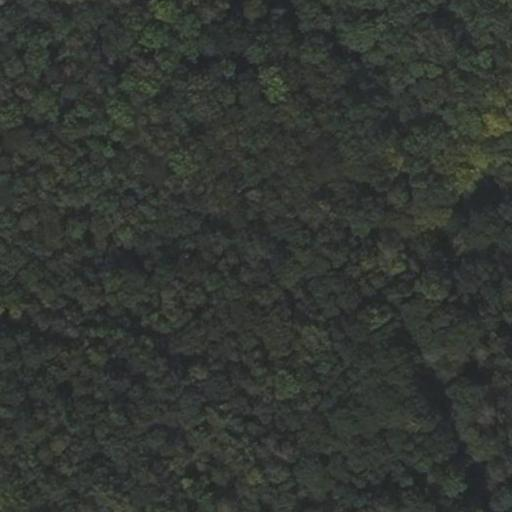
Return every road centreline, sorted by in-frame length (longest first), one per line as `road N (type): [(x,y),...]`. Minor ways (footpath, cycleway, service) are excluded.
road 1 (unknown): [(511,87),(320,354),(190,511)]
road 2 (unknown): [(97,0),(271,139),(394,251)]
